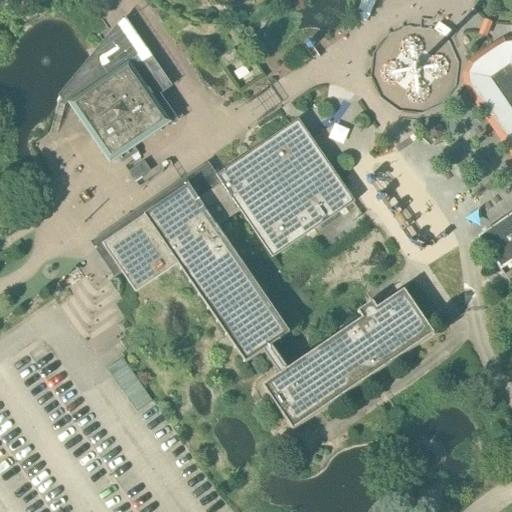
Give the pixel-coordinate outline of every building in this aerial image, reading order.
[(511,114),(511,214),(478,238),(501,270),(511,262),(511,63),(511,62),(487,78),(511,114)] [(106,79),(68,105),(70,107),(89,136),(110,166),(120,160),(127,155),(149,140),(171,125),(129,63),(106,79)] [(217,177),(216,177),(221,185),(240,212),(273,260),(355,203),(299,121),(217,177)] [(134,181),(149,170),(142,160),(127,171),(134,181)] [(208,163),(91,243),(115,279),(122,274),(136,295),(178,266),(246,365),(263,353),(280,377),(263,388),(293,432),(434,335),(404,291),(377,310),(373,304),(358,314),(363,320),(288,370),(272,347),(290,335),(217,228),(240,212),(221,185),(216,177),(217,177),(208,163)] [(123,361),(108,371),(137,412),(152,401),(123,361)]
